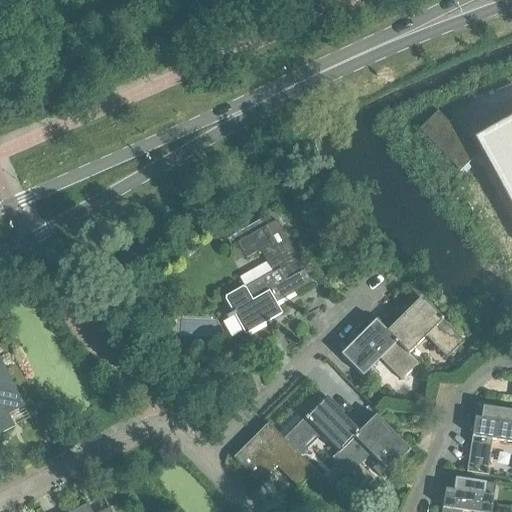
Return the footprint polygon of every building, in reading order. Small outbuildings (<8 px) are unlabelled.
[(421,130),(462,172),(480,155),(440,112),(421,130)] [(511,118),(478,137),(511,199),(511,118)] [(274,275),(247,290),(246,289),(226,300),(245,335),(282,315),(276,304),(312,284),(278,221),(273,224),(269,217),(228,239),(232,248),(239,244),(247,259),(261,251),(274,275)] [(421,299),(386,333),(408,355),(426,337),(447,359),(464,342),(421,299)] [(408,355),(386,333),(375,321),(340,355),(368,383),(378,374),(372,368),(380,360),(401,380),(418,364),(408,355)] [(0,432),(13,426),(7,414),(23,406),(0,359),(0,432)] [(326,398),(282,440),(296,455),(318,434),(338,455),(360,433),(326,398)] [(492,440),(511,442),(511,411),(477,406),(467,473),(488,476),(489,472),(487,472),(492,440)] [(360,433),(338,455),(333,459),(349,476),(371,455),(379,464),(373,469),(382,478),(410,451),(377,417),(360,433)] [(296,455),(282,440),(267,425),(233,458),(259,484),(277,467),(298,488),(314,473),(296,455)] [(447,478),(442,511),(462,511),(468,511),(491,511),(495,485),(447,478)]
